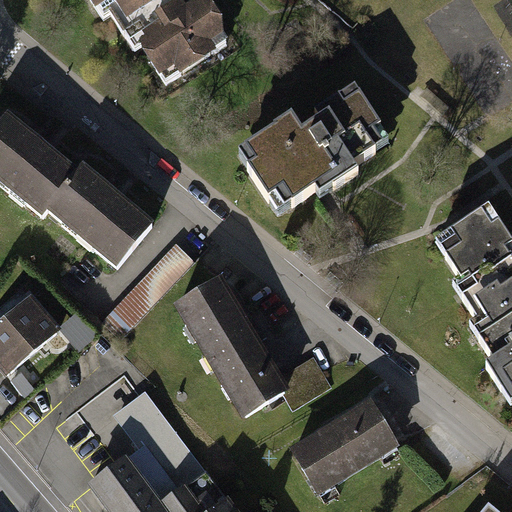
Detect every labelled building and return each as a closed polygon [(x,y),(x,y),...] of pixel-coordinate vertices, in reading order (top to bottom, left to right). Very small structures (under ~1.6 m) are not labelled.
[(128,0),(83,0),(97,20),(109,12),(128,0)] [(184,18),(172,0),(128,0),(109,12),(163,95),(234,49),(205,5),(184,18)] [(353,93),(243,155),(279,219),(389,158),(353,93)] [(78,180),(9,123),(0,133),(0,190),(42,225),(47,219),(78,180)] [(84,174),(78,180),(47,219),(117,275),(153,231),(84,174)] [(481,349),(511,328),(511,273),(505,262),(511,257),(511,245),(489,212),(439,247),(466,285),(454,293),(474,322),(468,329),(481,349)] [(177,246),(113,317),(132,334),(196,263),(177,246)] [(286,397),(222,286),(176,312),(241,423),(286,397)] [(31,307),(0,331),(0,377),(7,386),(61,343),(31,307)] [(79,310),(58,328),(79,352),(100,334),(79,310)] [(511,328),(481,349),(494,367),(483,374),(508,411),(511,408),(511,328)] [(100,511),(221,511),(228,507),(128,377),(67,424),(86,448),(117,424),(142,457),(89,497),(100,511)] [(370,410),(289,452),(315,501),(395,459),(370,410)] [(228,507),(221,511),(265,511),(249,491),(228,507)]
